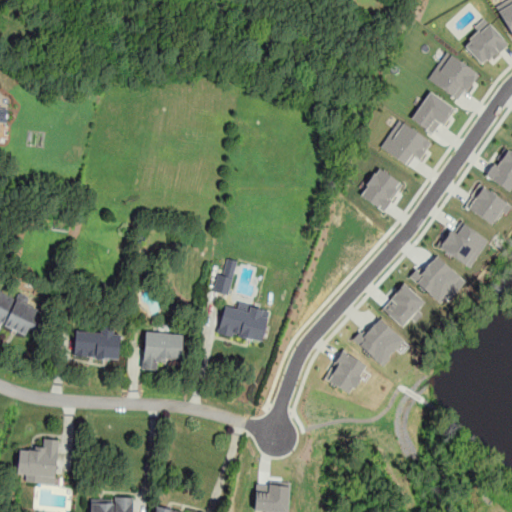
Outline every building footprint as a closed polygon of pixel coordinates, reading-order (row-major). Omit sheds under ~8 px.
[(511,0),(502,0),(496,3),(511,39),(511,0)] [(482,65),(507,41),(483,16),(473,27),(476,31),(463,44),(482,65)] [(458,100),(477,73),(446,50),(427,78),(458,100)] [(443,125),(454,106),(427,90),(410,119),(432,132),(439,122),(443,125)] [(420,158),(431,139),(396,119),(380,148),(408,164),(413,155),(420,158)] [(483,174),(509,191),(511,186),(511,153),(503,147),(493,162),(492,161),(483,174)] [(383,211),(401,183),(377,166),(358,194),(383,211)] [(463,207),(496,225),(508,201),(475,184),(463,207)] [(468,267),(487,239),(460,220),(452,230),(447,227),(435,244),(468,267)] [(438,302),(451,287),(454,290),(464,280),(435,254),(422,269),(417,265),(408,275),(438,302)] [(214,293),(227,296),(236,261),(223,258),(214,293)] [(417,309),(424,301),(403,282),(380,307),(391,317),(401,326),(409,317),(414,321),(421,313),(417,309)] [(0,328),(1,326),(28,337),(39,308),(0,292),(0,328)] [(268,311),(222,302),(216,334),(262,343),(268,311)] [(360,329),(352,338),(380,364),(403,340),(379,317),(364,333),(360,329)] [(117,359),(119,327),(98,326),(98,331),(73,330),(72,357),(117,359)] [(160,359),(181,360),(182,333),(143,330),(141,368),(160,369),(160,359)] [(348,393),(367,366),(342,349),(323,376),(348,393)] [(25,480),(55,483),(58,439),(41,437),(40,448),(18,446),(16,472),(26,473),(25,480)] [(254,483),(253,510),(265,510),(265,511),(287,511),(288,481),(268,480),(268,484),(254,483)] [(131,511),(132,498),(89,497),(89,511),(131,511)]
